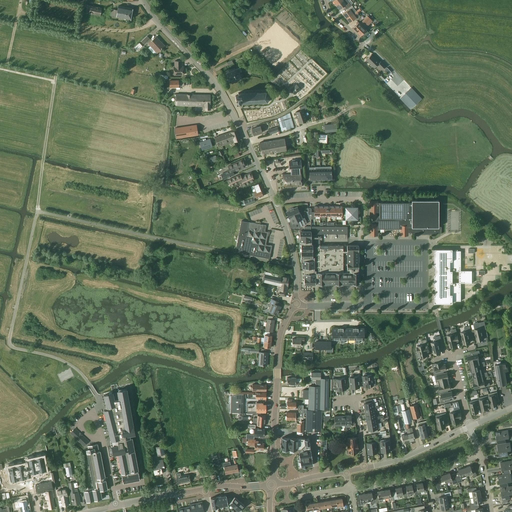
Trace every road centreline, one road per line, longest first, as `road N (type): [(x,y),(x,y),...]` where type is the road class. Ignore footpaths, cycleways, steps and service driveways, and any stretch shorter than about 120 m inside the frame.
road 1 (tertiary): [(275,203),(218,86),(143,0)]
road 2 (residential): [(365,306),(365,241),(426,242),(426,307)]
road 3 (tertiary): [(271,485),(279,336),(295,304)]
road 4 (track): [(272,198),(238,209),(140,186)]
